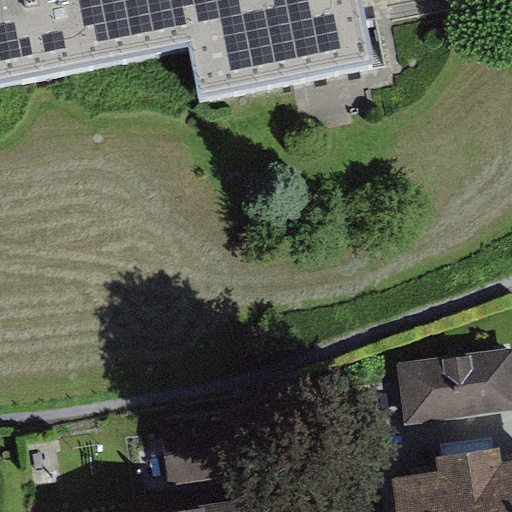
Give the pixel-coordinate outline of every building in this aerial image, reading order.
[(0,0),(0,88),(189,52),(199,105),(375,71),(368,35),(363,6),(395,0),(0,0)] [(511,351),(399,364),(406,425),(511,412),(511,351)] [(243,412),(170,422),(178,486),(251,477),(243,412)] [(436,459),(439,476),(393,482),(397,511),(511,511),(511,465),(500,467),(498,450),(436,459)] [(134,511),(236,511),(235,500),(134,511)]
